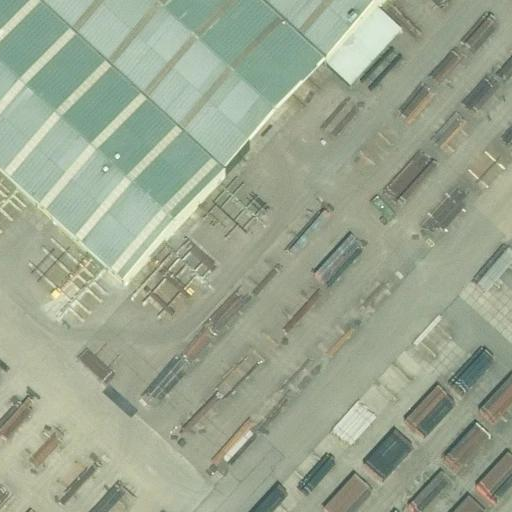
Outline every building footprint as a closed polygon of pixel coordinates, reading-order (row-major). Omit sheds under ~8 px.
[(392,0),(0,0),(0,178),(125,293),(392,0)] [(461,78),(484,99),(511,67),(511,64),(490,45),(461,78)] [(41,403),(55,390),(46,380),(32,393),(41,403)] [(355,450),(361,437),(345,429),(339,442),(355,450)] [(498,511),(511,511),(511,450),(474,489),(498,511)] [(0,482),(0,510),(3,511),(15,491),(0,482)]
